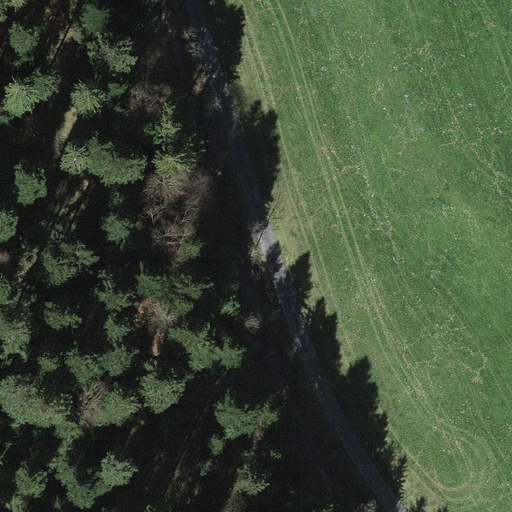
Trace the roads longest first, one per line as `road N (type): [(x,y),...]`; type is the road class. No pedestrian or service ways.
road 1 (unclassified): [(190,0),(307,360),(396,511)]
road 2 (track): [(33,0),(126,296),(157,481),(117,511)]
road 3 (track): [(157,481),(326,398)]
